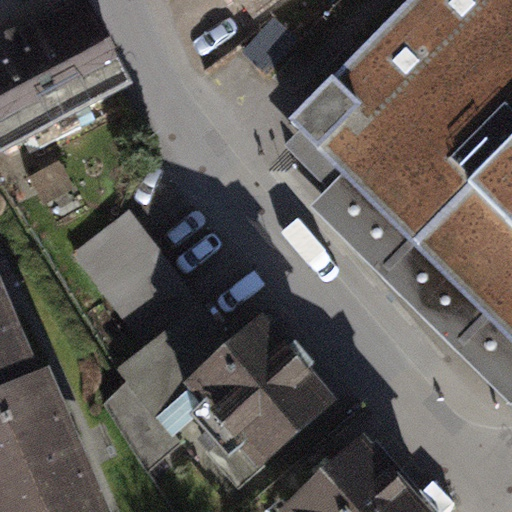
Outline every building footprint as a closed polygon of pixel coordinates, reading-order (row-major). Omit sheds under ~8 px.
[(296,0),(231,0),(253,30),(296,0)] [(511,0),(409,0),(285,127),(511,349),(511,0)] [(131,110),(86,11),(0,50),(0,169),(0,170),(131,110)] [(41,372),(0,278),(0,397),(44,378),(41,372)] [(245,353),(214,313),(144,368),(175,409),(157,423),(227,511),(248,511),(346,436),(267,336),(245,353)] [(111,511),(48,368),(41,372),(44,378),(0,397),(0,511),(111,511)] [(427,511),(359,431),(263,511),(427,511)]
